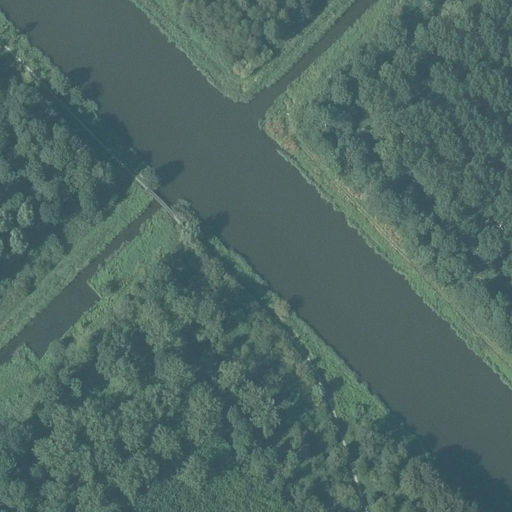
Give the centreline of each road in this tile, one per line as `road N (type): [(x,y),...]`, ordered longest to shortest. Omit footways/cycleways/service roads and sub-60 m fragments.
road 1 (track): [(404,0),(300,102),(290,127),(511,366)]
road 2 (track): [(156,0),(235,79),(251,83),(337,0)]
